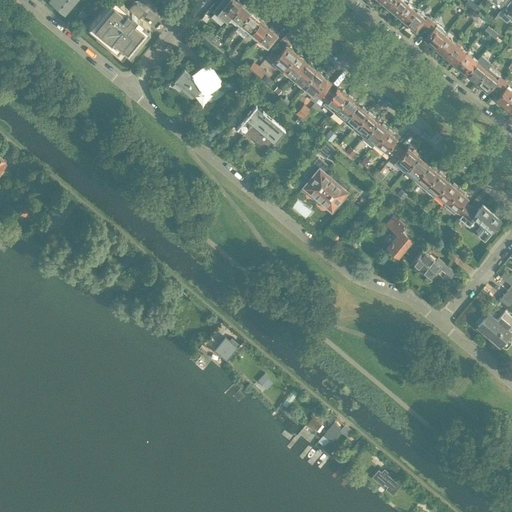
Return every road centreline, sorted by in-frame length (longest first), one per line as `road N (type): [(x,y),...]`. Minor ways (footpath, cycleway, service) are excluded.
road 1 (residential): [(438,323),(406,298),(355,278),(127,88)]
road 2 (residential): [(511,199),(272,0)]
road 3 (residential): [(511,136),(348,0)]
road 4 (residential): [(127,88),(23,0)]
